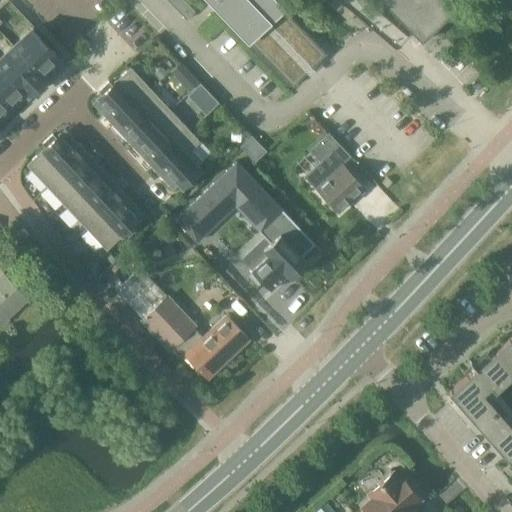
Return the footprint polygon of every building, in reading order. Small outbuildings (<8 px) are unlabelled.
[(167,0),(186,20),(195,11),(184,0),(167,0)] [(209,0),(292,86),(326,54),(274,0),(337,0),(396,51),(401,45),(407,37),(364,0),(380,0),(421,42),(455,9),(446,0),(209,0)] [(31,29),(13,46),(44,79),(45,78),(41,74),(58,58),(31,29)] [(0,57),(0,63),(29,94),(44,79),(13,46),(0,57)] [(0,63),(0,95),(9,104),(24,90),(28,94),(29,94),(0,63)] [(101,95),(97,98),(110,113),(106,117),(113,124),(151,89),(130,67),(112,85),(108,81),(98,91),(101,95)] [(151,89),(113,124),(120,132),(124,127),(137,141),(170,110),(151,89)] [(0,95),(0,112),(9,104),(0,95)] [(170,110),(137,141),(149,155),(145,159),(152,166),(190,131),(170,110)] [(190,131),(152,166),(159,174),(163,169),(182,189),(201,171),(196,166),(202,160),(191,149),(200,141),(190,131)] [(45,147),(26,165),(47,186),(84,151),(78,144),(73,148),(60,133),(56,137),(52,134),(42,144),(45,147)] [(84,151),(47,186),(66,207),(100,176),(87,162),(91,158),(84,151)] [(331,152),(306,176),(338,211),(363,188),(331,152)] [(238,158),(177,216),(199,239),(236,203),(271,240),(264,246),(269,251),(253,266),(272,287),(289,271),(293,276),(310,260),(303,253),(316,241),(238,158)] [(100,176),(66,207),(86,228),(124,193),(117,185),(112,190),(100,176)] [(381,182),(386,188),(392,182),(386,176),(381,182)] [(124,193),(86,228),(107,250),(125,232),(128,236),(139,226),(135,223),(140,219),(126,204),(131,200),(124,193)] [(140,245),(147,252),(164,236),(156,229),(140,245)] [(185,354),(206,377),(248,338),(225,314),(202,336),(193,327),(195,325),(139,267),(114,290),(121,299),(163,341),(179,359),(185,354)] [(0,274),(0,323),(25,299),(2,273),(0,274)] [(448,392),(477,425),(496,408),(487,397),(511,375),(511,344),(508,339),(448,392)] [(477,425),(505,457),(511,451),(511,421),(510,424),(496,408),(477,425)] [(401,478),(399,475),(397,477),(393,472),(370,493),(374,497),(363,507),(367,511),(366,511),(415,511),(410,506),(419,498),(410,488),(410,484),(405,478),(401,478)]
